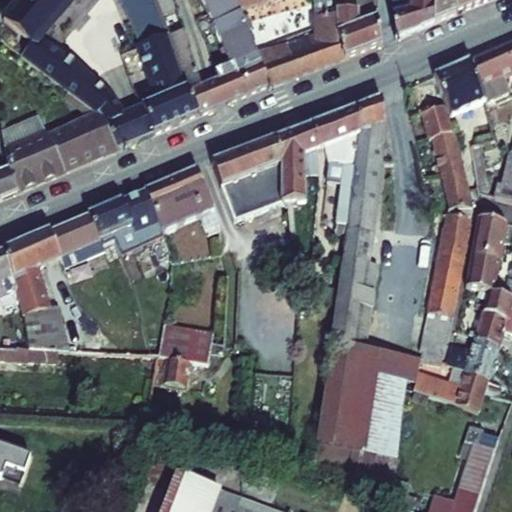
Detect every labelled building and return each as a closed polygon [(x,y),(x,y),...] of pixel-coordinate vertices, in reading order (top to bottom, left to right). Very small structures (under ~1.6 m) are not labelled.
[(39,42),(75,0),(22,0),(3,23),(33,49),(39,42)] [(160,15),(153,0),(126,0),(136,28),(161,16),(160,15)] [(160,15),(161,16),(174,11),(169,0),(153,0),(160,15)] [(199,0),(213,27),(232,68),(215,75),(228,107),(270,89),(257,58),(239,13),(232,0),(199,0)] [(232,0),(239,13),(287,0),(232,0)] [(337,37),(336,13),(334,0),(314,0),(316,38),(288,48),(291,58),(277,64),(284,84),(345,62),(337,37)] [(392,0),(392,16),(396,42),(433,26),(432,0),(392,0)] [(452,0),(432,0),(433,26),(457,16),(452,0)] [(483,0),(452,0),(457,16),(484,4),(483,0)] [(377,2),(336,2),(336,13),(337,37),(345,62),(382,48),(378,21),(377,2)] [(0,42),(34,70),(50,48),(39,42),(33,49),(3,23),(0,26),(0,42)] [(168,38),(171,47),(187,42),(184,34),(168,38)] [(168,38),(139,49),(159,104),(141,111),(153,139),(197,120),(186,93),(187,93),(171,47),(168,38)] [(213,113),(202,88),(187,42),(171,47),(187,93),(186,93),(197,120),(213,113)] [(511,45),(470,64),(485,105),(508,96),(504,88),(501,81),(507,79),(511,76),(511,45)] [(50,48),(34,70),(68,97),(94,117),(96,117),(109,134),(118,154),(137,145),(136,144),(125,118),(113,100),(77,66),(50,48)] [(257,58),(270,89),(284,84),(277,64),(291,58),(288,48),(257,58)] [(434,80),(441,99),(445,109),(449,121),(485,105),(470,64),(434,80)] [(501,81),(504,88),(510,85),(507,79),(501,81)] [(406,91),(412,110),(441,99),(434,80),(406,91)] [(94,117),(68,97),(63,101),(88,120),(94,117)] [(381,102),(356,112),(359,139),(358,140),(352,189),(347,228),(346,231),(348,231),(348,233),(374,237),(386,128),(381,102)] [(445,109),(420,116),(428,143),(431,142),(440,179),(463,176),(449,121),(445,109)] [(153,139),(141,111),(125,118),(136,144),(137,145),(153,139)] [(329,166),(327,186),(340,188),(352,189),(358,140),(359,139),(356,112),(318,126),(326,151),(329,166)] [(96,117),(94,117),(47,140),(37,119),(2,134),(8,166),(9,171),(12,178),(20,196),(118,154),(109,134),(96,117)] [(318,126),(310,129),(317,154),(326,151),(318,126)] [(310,129),(274,143),(282,168),(282,208),(306,204),(305,180),(318,180),(317,154),(310,129)] [(274,143),(219,164),(220,167),(219,171),(218,176),(216,177),(234,226),(282,208),(282,168),(274,143)] [(471,149),(475,174),(484,172),(480,147),(471,149)] [(494,201),(511,205),(511,153),(511,154),(502,188),(498,187),(494,201)] [(220,167),(219,164),(211,167),(216,177),(218,176),(219,171),(220,167)] [(0,203),(20,196),(12,178),(9,171),(0,174),(0,203)] [(207,232),(220,227),(196,172),(144,195),(163,237),(201,219),(207,232)] [(475,174),(479,197),(488,199),(484,172),(475,174)] [(440,179),(448,212),(447,218),(471,221),(472,211),(463,176),(440,179)] [(340,188),(335,227),(337,227),(347,228),(352,189),(340,188)] [(121,260),(164,240),(163,237),(144,195),(89,219),(102,249),(115,244),(121,260)] [(433,216),(432,237),(444,237),(447,218),(433,216)] [(444,237),(438,264),(462,269),(471,221),(447,218),(444,237)] [(60,262),(65,271),(105,255),(102,249),(89,219),(50,235),(60,262)] [(506,224),(479,219),(473,255),(501,261),(506,224)] [(207,232),(209,238),(222,233),(220,227),(207,232)] [(337,227),(336,237),(345,239),(346,231),(347,228),(337,227)] [(369,267),(374,237),(348,233),(344,263),(369,267)] [(33,243),(44,269),(60,262),(50,235),(33,243)] [(15,287),(17,293),(25,319),(29,355),(58,356),(66,357),(61,332),(56,309),(49,312),(37,272),(44,269),(33,243),(5,254),(15,287)] [(0,300),(17,293),(15,287),(5,254),(0,256),(0,300)] [(501,261),(473,255),(467,290),(490,295),(495,296),(501,261)] [(377,269),(344,263),(338,306),(369,312),(377,269)] [(452,320),(462,269),(438,264),(428,317),(429,317),(452,320)] [(49,312),(56,309),(44,269),(37,272),(49,312)] [(324,289),(323,300),(335,302),(336,292),(324,289)] [(511,307),(511,299),(495,296),(490,295),(476,341),(500,349),(503,335),(511,337),(511,313),(511,307)] [(369,312),(338,306),(314,478),(396,511),(391,503),(405,384),(417,384),(419,378),(419,376),(421,362),(365,352),(369,312)] [(452,320),(429,317),(422,355),(444,358),(449,334),(452,320)] [(181,331),(164,328),(159,360),(165,361),(175,363),(181,331)] [(175,363),(191,366),(192,366),(197,334),(181,331),(175,363)] [(104,359),(103,333),(61,332),(66,357),(104,359)] [(208,369),(210,357),(212,348),(214,337),(197,334),(192,366),(208,369)] [(500,349),(476,341),(471,354),(453,348),(449,366),(467,373),(489,381),(500,349)] [(210,357),(223,359),(224,350),(212,348),(210,357)] [(0,363),(23,365),(24,355),(0,353),(0,363)] [(23,365),(58,366),(58,356),(29,355),(24,355),(23,365)] [(421,363),(441,367),(444,358),(422,355),(421,362),(421,363)] [(159,360),(154,388),(160,387),(165,361),(159,360)] [(165,361),(160,387),(187,392),(191,366),(175,363),(165,361)] [(457,370),(452,387),(461,390),(466,373),(457,370)] [(489,381),(467,373),(461,391),(419,376),(417,384),(411,402),(427,407),(428,400),(479,415),(489,381)] [(485,396),(499,400),(502,391),(488,385),(485,396)] [(434,499),(431,511),(475,511),(499,441),(471,433),(466,444),(473,448),(455,504),(434,499)] [(254,445),(252,453),(262,455),(264,448),(254,445)] [(0,480),(20,488),(31,459),(0,446),(0,480)] [(272,511),(181,479),(168,511),(272,511)] [(409,500),(412,490),(393,485),(391,503),(393,510),(399,511),(407,511),(411,500),(409,500)] [(407,511),(412,511),(413,510),(415,502),(411,500),(407,511)] [(413,510),(419,511),(422,503),(415,502),(413,510)]
